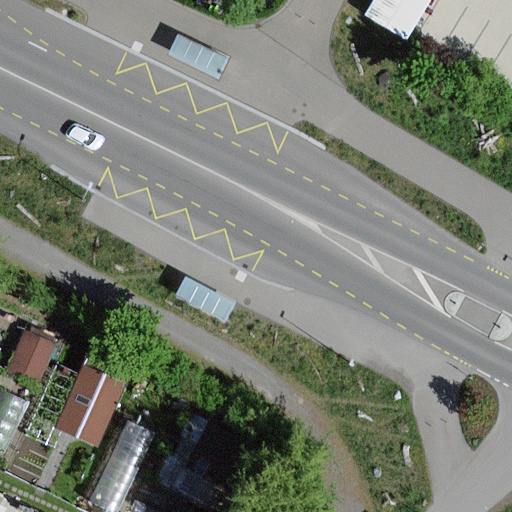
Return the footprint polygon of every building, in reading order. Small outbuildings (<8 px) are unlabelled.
[(175,34),(165,56),(219,81),(229,59),(175,34)] [(182,277),(172,296),(222,322),(232,304),(182,277)] [(30,332),(26,331),(7,372),(39,387),(58,345),(53,343),(55,338),(32,327),(30,332)] [(134,374),(90,354),(55,430),(99,450),(134,374)] [(30,402),(3,390),(0,395),(0,449),(7,452),(30,402)] [(267,452),(195,415),(172,459),(179,462),(165,489),(210,511),(221,511),(232,492),(244,498),(267,452)] [(112,511),(119,511),(156,433),(128,420),(90,502),(112,511)]
